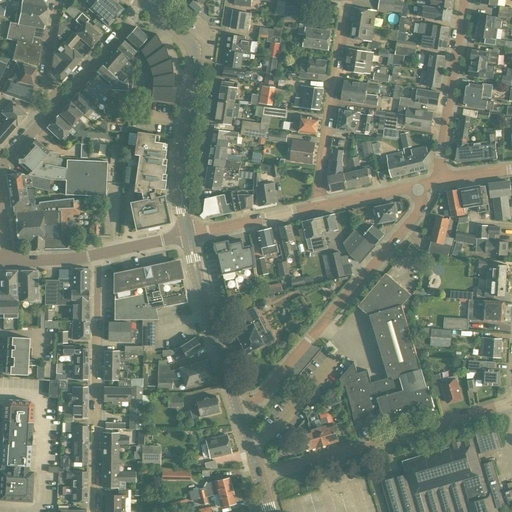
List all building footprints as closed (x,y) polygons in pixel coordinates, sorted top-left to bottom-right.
[(47,0),(17,0),(17,2),(46,8),(47,0)] [(87,0),(85,2),(91,7),(89,9),(107,25),(116,16),(97,0),(87,0)] [(97,0),(116,16),(121,10),(110,0),(97,0)] [(379,0),(378,10),(393,12),(401,14),(403,1),(396,0),(379,0)] [(437,6),(436,8),(452,11),(453,0),(431,0),(430,5),(437,6)] [(44,19),(46,8),(17,2),(15,13),(44,19)] [(452,11),(436,8),(436,9),(418,6),(417,13),(423,14),(422,18),(435,20),(450,23),(452,11)] [(301,18),(302,9),(285,7),(283,15),(301,18)] [(373,27),(376,12),(355,9),(353,24),(373,27)] [(74,34),(90,48),(101,36),(91,27),(92,26),(87,21),(89,20),(78,10),(71,18),(81,26),(74,34)] [(248,31),(251,15),(247,14),(247,13),(233,11),(230,28),(244,31),(244,30),(248,31)] [(42,30),(44,19),(15,13),(13,24),(33,28),(42,30)] [(495,20),(495,18),(479,15),(477,26),(498,29),(500,30),(502,21),(495,20)] [(400,26),(404,27),(405,24),(412,25),(413,20),(401,18),(400,26)] [(84,54),(90,48),(74,34),(68,28),(59,20),(57,38),(63,44),(54,53),(52,67),(56,70),(51,75),(59,82),(78,61),(76,59),(82,52),(84,54)] [(33,28),(13,24),(8,23),(5,40),(17,42),(17,41),(30,44),(33,28)] [(328,51),(331,32),(307,28),(307,25),(300,24),(298,35),(304,36),(303,43),(303,47),(328,51)] [(371,42),(373,27),(353,24),(351,39),(371,42)] [(432,37),(447,40),(449,28),(434,26),(434,25),(422,24),(421,36),(423,36),(432,37)] [(496,39),(498,29),(477,26),(476,37),(492,40),(492,39),(496,39)] [(273,37),(273,36),(280,38),(282,29),(274,27),(274,30),(260,28),(259,35),(273,37)] [(138,47),(143,41),(147,37),(136,28),(126,38),(137,48),(138,47)] [(143,41),(138,47),(137,48),(141,51),(143,49),(149,58),(153,67),(156,78),(156,87),(155,95),(152,94),(151,94),(150,97),(149,99),(148,101),(174,105),(176,87),(175,87),(174,87),(174,73),(172,74),(170,59),(168,60),(164,46),(162,47),(155,34),(146,44),(143,41)] [(229,35),(227,51),(243,53),(243,51),(250,52),(252,42),(245,41),(245,38),(229,35)] [(447,40),(432,37),(423,36),(421,47),(430,48),(446,51),(447,40)] [(396,47),(406,48),(416,50),(417,43),(397,40),(396,47)] [(36,66),(40,46),(33,45),(33,44),(30,44),(17,41),(17,42),(12,60),(36,66)] [(124,42),(111,55),(118,61),(123,55),(128,60),(135,52),(124,42)] [(272,42),(269,57),(278,58),(280,44),(272,42)] [(404,57),(406,48),(396,47),(395,54),(393,62),(393,65),(401,66),(403,57),(404,57)] [(374,54),(367,53),(349,50),(347,60),(372,64),(374,54)] [(242,58),(243,53),(227,51),(224,66),(241,69),(241,65),(249,67),(251,59),(242,58)] [(250,52),(243,51),(243,53),(242,58),(251,59),(251,54),(250,54),(250,52)] [(471,60),(470,63),(486,66),(487,62),(487,61),(495,63),(496,54),(488,53),(472,51),(470,59),(471,60)] [(428,65),(428,70),(442,73),(445,57),(430,55),(425,54),(423,65),(428,65)] [(111,55),(102,66),(113,76),(128,60),(123,55),(118,61),(111,55)] [(275,75),(278,58),(269,57),(267,73),(275,75)] [(301,64),(299,77),(308,78),(309,72),(325,75),(327,62),(310,59),(309,66),(301,64)] [(370,75),(372,64),(347,60),(346,71),(370,75)] [(15,63),(7,80),(33,85),(36,68),(22,65),(15,63)] [(486,69),(486,66),(470,63),(470,67),(469,67),(468,76),(484,78),(492,79),(493,71),(485,70),(485,69),(486,69)] [(102,66),(96,72),(111,86),(110,90),(127,91),(128,84),(122,83),(117,79),(113,76),(102,66)] [(396,85),(399,67),(394,66),(390,84),(396,85)] [(249,82),(251,72),(224,68),(223,78),(249,82)] [(440,88),(442,73),(428,70),(427,73),(422,72),(420,84),(425,85),(425,86),(440,88)] [(94,104),(111,86),(96,72),(93,76),(79,91),(94,104)] [(388,83),(389,76),(374,74),(373,81),(388,83)] [(511,86),(511,79),(511,78),(503,77),(501,85),(511,86)] [(32,86),(33,85),(7,80),(1,93),(29,101),(33,86),(32,86)] [(380,87),(368,85),(344,81),(342,91),(366,95),(367,92),(379,94),(380,87)] [(219,102),(235,104),(237,89),(238,84),(222,82),(221,87),(219,102)] [(466,87),(465,95),(481,97),(482,94),(492,96),(493,88),(483,87),(483,86),(470,84),(469,87),(467,86),(467,87),(466,87)] [(402,87),(394,86),(392,98),(400,100),(400,97),(402,87)] [(320,110),(323,89),(301,87),(299,107),(320,110)] [(437,106),(439,93),(418,90),(415,103),(437,106)] [(366,97),(366,95),(342,91),(341,101),(365,104),(377,107),(378,99),(366,97)] [(1,93),(0,92),(0,112),(6,118),(1,125),(0,125),(0,144),(27,114),(26,114),(29,101),(1,93)] [(78,92),(69,102),(82,115),(84,116),(92,106),(78,92)] [(259,95),(253,94),(251,105),(257,106),(259,95)] [(481,97),(465,95),(464,103),(465,103),(465,104),(466,104),(466,107),(480,109),(492,111),(493,101),(481,99),(481,97)] [(411,99),(400,97),(400,100),(399,106),(409,108),(411,99)] [(121,99),(110,99),(109,106),(121,107),(121,99)] [(82,115),(69,102),(58,114),(72,127),(71,126),(78,119),(82,115)] [(235,104),(219,102),(215,123),(231,125),(233,117),(238,118),(240,105),(235,104)] [(288,111),(264,108),(263,116),(287,119),(288,111)] [(360,114),(340,110),(338,120),(370,125),(372,116),(360,114)] [(430,129),(432,113),(408,110),(405,126),(430,129)] [(383,131),(386,112),(376,111),(375,116),(380,117),(378,130),(383,131)] [(488,120),(489,113),(477,111),(476,118),(488,120)] [(72,128),(72,127),(58,114),(46,128),(60,141),(68,131),(73,136),(76,132),(72,128)] [(295,116),(293,124),(290,123),(289,131),(316,135),(318,119),(295,116)] [(471,144),(466,144),(468,133),(471,133),(473,118),(462,116),(457,146),(458,145),(455,161),(457,163),(473,161),(471,144)] [(396,130),(397,119),(386,118),(385,129),(396,130)] [(76,132),(73,136),(76,138),(78,137),(86,137),(86,131),(82,131),(86,127),(78,119),(71,126),(72,127),(72,128),(76,132)] [(369,133),(370,125),(338,120),(337,130),(355,133),(355,131),(369,133)] [(242,121),(242,128),(260,131),(261,124),(242,121)] [(260,131),(242,128),(241,135),(266,139),(267,132),(260,131)] [(384,129),(383,137),(399,139),(399,131),(384,129)] [(214,130),(212,145),(227,147),(228,141),(236,142),(238,134),(230,132),(214,130)] [(108,145),(108,132),(92,132),(92,145),(108,145)] [(133,192),(140,193),(151,194),(152,199),(158,197),(159,189),(164,190),(165,180),(166,175),(164,175),(165,165),(166,160),(164,159),(165,150),(166,145),(164,144),(164,143),(153,142),(154,136),(157,136),(157,135),(137,132),(133,155),(138,156),(133,192)] [(286,142),(287,135),(269,133),(268,141),(286,142)] [(485,160),(497,159),(494,135),(485,136),(486,142),(483,143),(485,160)] [(30,172),(48,152),(35,140),(29,147),(30,147),(18,159),(18,163),(29,172),(30,172)] [(312,164),(315,144),(293,141),(290,161),(312,164)] [(374,155),(371,145),(370,141),(361,143),(364,157),(374,155)] [(380,153),(378,143),(372,145),(374,155),(380,153)] [(482,143),(471,144),(473,161),(485,160),(483,143),(482,143)] [(212,145),(210,158),(225,160),(226,159),(227,147),(212,145)] [(427,169),(430,152),(427,153),(426,146),(411,150),(412,156),(405,158),(408,174),(427,169)] [(331,192),(346,188),(344,175),(343,175),(341,162),(343,151),(333,150),(332,161),(330,177),(328,177),(331,192)] [(49,151),(48,152),(30,172),(27,175),(24,175),(26,188),(32,187),(48,191),(50,180),(65,180),(66,168),(60,167),(61,159),(57,158),(58,153),(49,151)] [(253,160),(261,162),(263,154),(255,152),(253,160)] [(408,174),(405,158),(403,158),(402,153),(387,156),(388,162),(391,178),(408,174)] [(210,158),(209,167),(224,169),(224,168),(225,160),(210,158)] [(241,161),(226,159),(225,160),(224,168),(240,170),(241,161)] [(66,160),(66,168),(65,180),(65,195),(105,197),(107,162),(66,160)] [(224,168),(224,169),(209,167),(205,188),(221,190),(223,178),(226,178),(225,179),(238,181),(240,170),(224,168)] [(273,178),(280,177),(279,167),(271,168),(273,178)] [(356,172),(359,185),(371,182),(368,169),(356,172)] [(346,188),(359,185),(356,172),(344,175),(346,188)] [(6,175),(9,191),(26,188),(24,175),(23,175),(18,173),(9,175),(6,175)] [(254,187),(256,187),(259,207),(277,203),(274,183),(262,185),(259,173),(255,173),(254,187)] [(508,195),(511,195),(509,182),(489,185),(491,197),(492,197),(495,222),(511,220),(508,195)] [(489,211),(488,204),(485,187),(480,187),(480,186),(459,190),(462,208),(462,209),(459,209),(460,212),(459,213),(459,216),(460,222),(469,221),(467,208),(477,206),(478,213),(489,211)] [(26,190),(26,188),(9,191),(11,206),(14,205),(22,204),(28,203),(28,204),(35,203),(33,189),(26,190)] [(447,192),(451,211),(452,217),(459,216),(459,213),(460,212),(459,209),(462,209),(462,208),(459,190),(447,192)] [(229,191),(231,204),(233,204),(235,212),(242,211),(253,209),(253,195),(238,195),(237,191),(229,191)] [(151,194),(140,193),(142,201),(130,203),(135,230),(146,227),(146,225),(157,223),(158,225),(168,223),(163,196),(158,197),(152,199),(151,194)] [(60,209),(73,208),(73,199),(67,199),(38,202),(38,204),(29,205),(22,205),(22,204),(14,205),(17,241),(30,241),(30,251),(66,250),(66,237),(61,237),(60,209)] [(396,212),(401,211),(400,204),(394,205),(376,208),(374,208),(375,217),(378,216),(379,223),(382,222),(382,227),(394,224),(396,222),(396,219),(395,219),(394,213),(396,213),(396,212)] [(301,238),(305,237),(306,239),(310,238),(312,244),(324,242),(322,234),(338,230),(335,215),(302,222),(304,230),(299,231),(301,238)] [(443,244),(449,220),(436,217),(430,242),(427,257),(447,258),(450,246),(443,244)] [(373,226),(370,229),(362,222),(343,243),(348,254),(360,264),(376,246),(375,245),(384,236),(373,226)] [(290,242),(295,241),(291,225),(280,227),(284,243),(283,243),(285,252),(284,253),(286,259),(294,257),(293,251),(292,251),(290,242)] [(488,226),(477,225),(476,238),(487,239),(488,226)] [(476,246),(486,247),(485,254),(492,254),(492,255),(507,256),(508,243),(495,242),(495,235),(500,235),(500,227),(489,226),(488,239),(476,239),(476,246)] [(277,244),(275,245),(271,229),(258,232),(260,240),(257,240),(259,248),(261,248),(262,248),(263,255),(278,252),(277,244)] [(251,298),(260,296),(253,247),(253,246),(244,248),(242,241),(229,244),(229,241),(215,244),(217,253),(218,253),(222,274),(223,274),(227,297),(249,292),(251,298)] [(460,256),(464,244),(458,242),(454,254),(460,256)] [(350,265),(343,267),(339,252),(322,256),(327,280),(345,276),(352,274),(350,265)] [(259,275),(268,273),(265,257),(256,259),(259,275)] [(492,280),(505,281),(506,265),(494,265),(494,261),(487,261),(487,260),(479,260),(478,268),(487,269),(486,279),(492,279),(492,280)] [(155,309),(186,302),(178,261),(129,271),(114,274),(114,285),(114,320),(142,320),(154,320),(157,320),(155,309)] [(278,263),(280,271),(288,269),(287,261),(278,263)] [(88,269),(71,269),(70,290),(63,290),(63,300),(70,301),(72,301),(88,301),(88,269)] [(0,301),(17,301),(17,272),(17,271),(1,272),(0,272),(0,301)] [(17,301),(18,301),(37,301),(37,271),(17,272),(17,301)] [(357,430),(429,409),(434,407),(428,387),(426,387),(402,306),(411,295),(386,274),(358,307),(369,316),(370,315),(389,378),(371,383),(368,371),(357,374),(354,362),(353,362),(354,363),(339,379),(342,387),(345,386),(353,415),(352,415),(357,430)] [(306,286),(304,277),(291,280),(293,289),(306,286)] [(504,296),(505,281),(492,280),(492,290),(477,289),(476,298),(494,299),(495,296),(504,296)] [(57,306),(58,282),(45,282),(44,306),(57,306)] [(267,293),(282,290),(281,283),(265,286),(267,293)] [(484,301),(468,300),(467,320),(482,321),(502,322),(504,303),(484,301)] [(18,301),(17,301),(0,301),(0,317),(3,318),(3,330),(17,330),(17,313),(18,313),(18,301)] [(72,320),(72,322),(88,322),(88,303),(88,301),(72,301),(72,320)] [(245,354),(247,353),(247,354),(265,344),(268,345),(274,342),(275,338),(271,331),(267,329),(255,307),(244,313),(250,325),(236,333),(243,346),(241,347),(241,349),(243,353),(245,354)] [(154,346),(154,320),(142,320),(141,346),(142,346),(154,346)] [(88,322),(72,322),(72,340),(77,340),(88,340),(88,322)] [(130,330),(130,323),(108,323),(108,341),(129,341),(129,337),(135,337),(135,330),(130,330)] [(431,328),(430,345),(450,347),(451,330),(431,328)] [(67,343),(67,332),(57,332),(57,343),(67,343)] [(7,350),(8,350),(29,351),(29,338),(8,337),(8,344),(7,344),(7,350)] [(179,347),(180,347),(172,350),(173,354),(176,361),(186,358),(201,349),(194,338),(179,347)] [(480,356),(487,357),(500,358),(501,340),(488,339),(481,338),(480,356)] [(73,364),(73,365),(87,365),(88,349),(74,349),(74,348),(74,346),(63,346),(63,344),(57,343),(57,356),(62,356),(72,356),(71,364),(73,364)] [(141,346),(124,346),(124,355),(142,355),(142,346),(141,346)] [(6,356),(6,361),(28,362),(28,359),(29,351),(8,350),(7,356),(6,356)] [(119,351),(104,351),(104,366),(119,366),(127,366),(128,366),(128,360),(124,360),(124,352),(119,351)] [(158,365),(157,378),(172,378),(177,379),(181,378),(188,376),(208,371),(209,370),(208,367),(206,360),(196,363),(193,364),(189,365),(186,366),(178,369),(178,368),(170,371),(168,365),(158,365)] [(28,365),(28,362),(6,361),(6,366),(7,366),(7,374),(27,375),(28,365)] [(499,386),(500,371),(491,370),(491,362),(469,361),(468,373),(479,374),(480,370),(483,370),(482,385),(499,386)] [(87,365),(73,365),(73,379),(87,379),(87,365)] [(119,366),(104,366),(103,380),(118,380),(126,381),(127,371),(127,366),(119,366)] [(185,388),(212,379),(209,370),(188,376),(181,378),(185,388)] [(436,397),(445,394),(447,403),(461,399),(455,380),(442,384),(440,374),(430,377),(436,397)] [(172,378),(157,378),(157,388),(172,388),(172,378)] [(468,391),(476,390),(474,379),(466,380),(468,391)] [(59,381),(49,380),(48,397),(58,398),(58,392),(59,381)] [(59,381),(58,392),(67,392),(67,384),(65,384),(65,381),(59,381)] [(72,401),(87,401),(87,387),(72,387),(72,394),(68,394),(68,403),(72,403),(72,401)] [(120,402),(129,402),(129,388),(104,387),(103,401),(112,402),(112,404),(119,404),(120,402)] [(130,387),(129,388),(129,402),(129,429),(141,430),(142,387),(130,387)] [(340,402),(335,394),(327,398),(331,406),(340,402)] [(191,419),(200,417),(218,412),(214,396),(196,401),(198,408),(189,411),(191,419)] [(167,407),(183,407),(182,398),(167,398),(167,407)] [(2,465),(1,470),(27,472),(28,466),(29,466),(31,446),(32,434),(32,422),(33,405),(30,401),(8,400),(4,404),(3,420),(3,432),(2,432),(1,444),(2,444),(1,465),(2,465)] [(87,418),(87,401),(72,401),(72,403),(72,414),(57,414),(57,419),(63,419),(63,422),(65,422),(72,422),(72,418),(87,418)] [(303,412),(307,415),(312,410),(307,406),(303,412)] [(321,428),(326,445),(338,441),(333,425),(329,426),(327,418),(321,420),(323,428),(321,428)] [(326,445),(321,428),(317,429),(315,421),(308,423),(310,432),(304,433),(307,442),(302,443),(304,450),(309,449),(309,450),(326,445)] [(71,432),(71,442),(86,442),(86,427),(72,427),(72,422),(65,422),(64,432),(71,432)] [(497,511),(496,509),(511,504),(511,489),(502,493),(493,461),(480,464),(477,454),(502,447),(496,428),(447,442),(449,449),(403,462),(406,474),(381,482),(390,511),(497,511)] [(103,433),(103,447),(118,447),(118,445),(128,445),(129,437),(118,436),(118,433),(103,433)] [(203,457),(209,456),(210,459),(231,454),(226,435),(205,440),(206,444),(200,445),(203,457)] [(86,462),(86,442),(71,442),(71,457),(62,457),(62,467),(73,467),(73,462),(86,462)] [(160,468),(160,447),(141,446),(141,468),(160,468)] [(102,460),(118,461),(118,447),(103,447),(102,460)] [(117,474),(117,472),(118,461),(102,460),(102,474),(117,474)] [(162,470),(163,481),(193,480),(192,469),(162,470)] [(0,470),(0,500),(30,503),(33,472),(27,472),(1,470),(0,470)] [(71,479),(71,487),(86,487),(86,472),(71,472),(71,471),(66,471),(66,479),(71,479)] [(117,474),(102,474),(102,488),(117,488),(117,483),(135,482),(135,472),(117,472),(117,474)] [(217,494),(232,491),(229,478),(214,482),(209,483),(204,491),(205,491),(206,497),(217,494)] [(86,487),(71,487),(71,502),(86,502),(86,487)] [(105,496),(105,505),(124,505),(124,498),(128,498),(128,491),(121,490),(121,496),(105,496)] [(205,491),(204,491),(197,493),(199,499),(206,497),(205,491)] [(220,507),(235,504),(232,491),(217,494),(220,507)]
